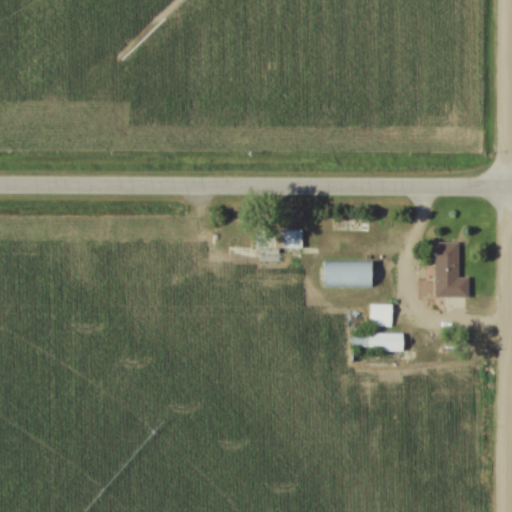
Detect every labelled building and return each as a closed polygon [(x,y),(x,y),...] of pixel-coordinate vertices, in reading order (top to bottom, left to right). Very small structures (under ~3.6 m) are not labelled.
[(251,228),(298,228),(298,247),(251,246),(251,228)] [(436,240),(457,241),(457,277),(466,277),(466,296),(429,296),(429,277),(436,277),(436,240)] [(319,259),(367,260),(366,286),(319,285),(319,259)] [(366,303),(389,303),(388,322),(366,322),(366,303)] [(349,332),(398,332),(398,349),(364,349),(364,345),(349,345),(349,332)]
